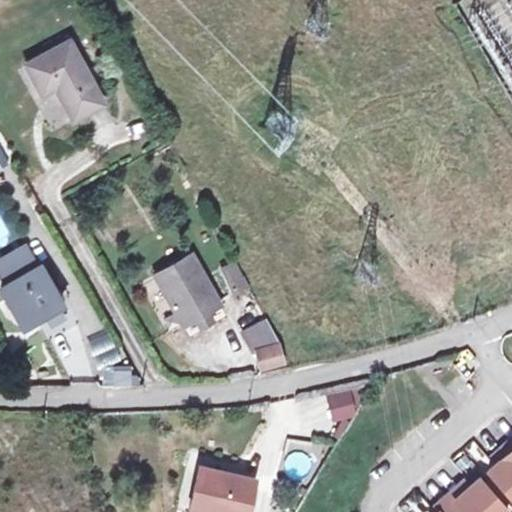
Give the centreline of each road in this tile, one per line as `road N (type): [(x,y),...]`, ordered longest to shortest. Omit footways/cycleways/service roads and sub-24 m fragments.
road 1 (residential): [(0,405),(289,386),(468,329)]
road 2 (unknown): [(195,394),(180,354),(75,180)]
